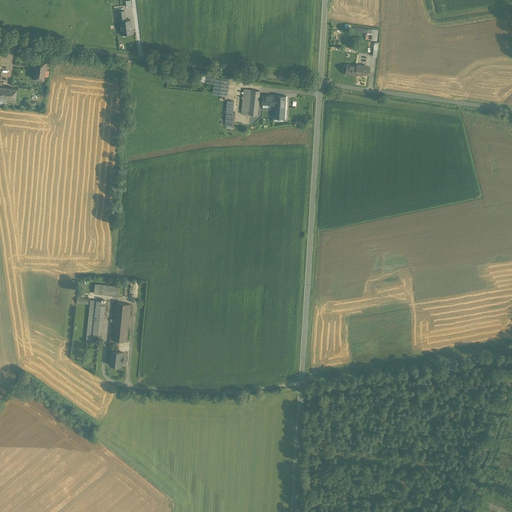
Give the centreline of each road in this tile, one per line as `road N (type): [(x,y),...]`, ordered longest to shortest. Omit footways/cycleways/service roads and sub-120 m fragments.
road 1 (secondary): [(294,511),(320,82)]
road 2 (unclassified): [(320,82),(0,37)]
road 3 (unclassified): [(511,109),(320,82)]
road 4 (track): [(456,511),(511,363)]
